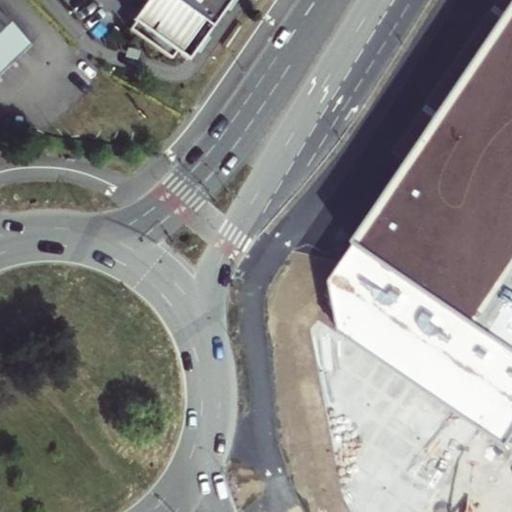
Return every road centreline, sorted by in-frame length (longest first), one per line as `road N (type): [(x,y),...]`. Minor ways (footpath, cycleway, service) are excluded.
road 1 (secondary): [(207,357),(219,261),(382,0)]
road 2 (secondary): [(321,0),(190,184),(140,229),(93,240)]
road 3 (secondary): [(207,357),(171,289),(135,259),(93,240)]
